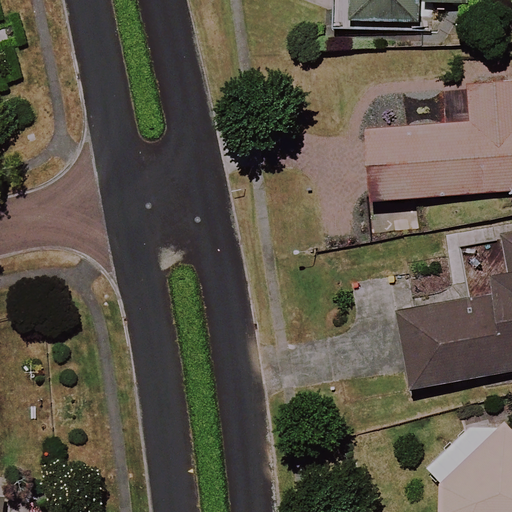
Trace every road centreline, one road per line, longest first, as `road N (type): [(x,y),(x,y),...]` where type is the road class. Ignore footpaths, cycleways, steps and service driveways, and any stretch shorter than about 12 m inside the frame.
road 1 (residential): [(202,180),(251,511)]
road 2 (residential): [(171,511),(157,375),(124,196)]
road 3 (residential): [(124,196),(84,0)]
road 4 (residential): [(160,0),(202,180)]
road 5 (residential): [(124,196),(0,224)]
